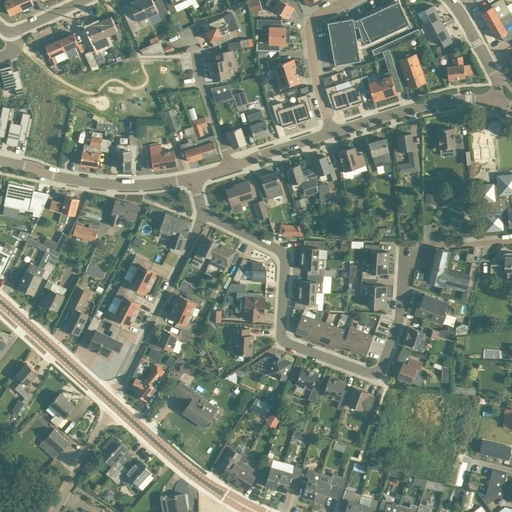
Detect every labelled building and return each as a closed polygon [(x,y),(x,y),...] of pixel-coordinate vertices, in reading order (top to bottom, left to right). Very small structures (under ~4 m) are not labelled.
[(22,9),(18,0),(4,0),(5,1),(4,1),(11,15),(22,9)] [(18,0),(22,9),(34,4),(31,0),(18,0)] [(130,3),(122,7),(133,33),(142,29),(152,24),(148,16),(140,0),(134,0),(134,1),(130,3)] [(148,16),(158,12),(154,1),(153,0),(140,0),(148,16)] [(259,0),(252,0),(249,1),(252,13),(262,10),(259,0)] [(294,7),(285,2),(285,0),(274,0),(277,2),(273,9),(288,18),(294,7)] [(492,6),(482,12),(489,25),(500,19),(510,12),(503,0),(497,0),(491,4),(492,6)] [(334,56),(335,64),(361,60),(355,26),(359,26),(363,41),(369,38),(371,42),(410,23),(400,2),(395,5),(394,2),(373,12),(374,14),(374,15),(369,17),(368,14),(357,19),(354,20),(353,18),(330,21),(331,27),(329,28),(332,44),(329,44),(331,57),(334,56)] [(427,32),(442,23),(433,5),(424,9),(430,20),(423,23),(423,24),(427,32)] [(161,19),(162,19),(168,16),(169,15),(167,10),(159,14),(161,19)] [(226,15),(203,25),(204,26),(205,25),(211,40),(212,39),(215,45),(213,46),(213,47),(235,37),(232,31),(240,27),(233,11),(225,14),(226,15)] [(500,19),(489,25),(497,38),(501,35),(505,41),(511,36),(511,15),(510,12),(500,19)] [(111,16),(100,21),(106,36),(113,33),(116,40),(121,38),(118,31),(111,16)] [(269,35),(290,35),(290,28),(286,28),(286,27),(281,26),(281,19),(257,19),(257,28),(269,28),(269,35)] [(100,21),(88,27),(98,48),(102,46),(99,39),(106,36),(100,21)] [(452,42),(443,24),(442,23),(427,32),(431,39),(438,35),(444,46),(452,42)] [(79,44),(74,33),(60,39),(65,50),(75,45),(78,53),(84,50),(81,43),(79,44)] [(290,42),(290,35),(269,35),(269,41),(257,41),(257,50),(280,51),(281,43),(286,44),(286,42),(290,42)] [(65,50),(60,39),(46,46),(51,56),(49,57),(52,65),(58,62),(54,55),(65,50)] [(242,48),(249,47),(248,39),(240,40),(242,48)] [(166,54),(159,40),(140,49),(144,54),(166,54)] [(389,48),(386,49),(383,51),(385,58),(392,55),(389,48)] [(85,53),(91,66),(98,63),(92,50),(85,53)] [(105,61),(100,50),(93,53),(98,63),(98,64),(105,61)] [(235,67),(232,50),(214,53),(215,61),(211,62),(214,80),(222,78),(222,77),(229,76),(228,68),(235,67)] [(426,82),(416,53),(399,59),(409,88),(426,82)] [(275,69),(277,76),(297,70),(293,59),(282,62),(280,56),(267,61),(270,69),(275,69)] [(447,66),(449,78),(465,77),(464,64),(463,64),(462,56),(453,57),(454,66),(447,66)] [(71,68),(68,62),(62,65),(65,70),(71,68)] [(3,81),(6,89),(15,87),(17,95),(25,93),(19,69),(13,71),(11,65),(0,68),(2,74),(3,81)] [(380,79),(386,97),(397,93),(393,81),(399,79),(395,66),(388,69),(389,71),(379,75),(378,75),(379,79),(380,79)] [(297,70),(277,76),(281,87),(301,81),(297,70)] [(345,88),(351,107),(360,104),(359,102),(365,101),(362,93),(365,92),(360,77),(351,80),(353,86),(345,88)] [(369,82),(374,100),(386,97),(380,79),(379,79),(369,82)] [(214,97),(232,91),(229,84),(211,87),(214,97)] [(342,110),(351,107),(345,88),(337,91),(335,85),(326,88),(331,103),(334,102),(336,110),(342,108),(342,110)] [(236,103),(237,108),(240,116),(240,115),(239,111),(245,109),(243,104),(248,102),(244,90),(233,94),(236,103)] [(291,105),(298,124),(306,121),(305,119),(311,118),(309,110),(312,109),(307,94),(297,97),(299,103),(291,105)] [(298,124),(291,105),(284,108),(282,102),(272,105),(277,120),(280,119),(283,127),(288,125),(289,127),(298,124)] [(3,106),(0,120),(0,119),(0,135),(5,137),(11,107),(3,106)] [(173,109),(164,112),(171,132),(181,129),(173,109)] [(265,120),(262,110),(255,112),(248,114),(249,118),(251,125),(255,138),(270,133),(266,120),(265,120)] [(23,112),(21,124),(11,122),(6,143),(18,146),(19,140),(25,141),(31,114),(23,112)] [(205,117),(195,119),(192,120),(193,125),(193,126),(195,133),(196,136),(204,134),(202,127),(207,125),(205,117)] [(97,122),(96,129),(106,130),(105,134),(111,135),(112,124),(97,122)] [(229,131),(226,132),(229,140),(231,139),(234,147),(246,143),(241,127),(236,129),(234,124),(227,127),(229,131)] [(454,127),(438,129),(439,139),(438,140),(438,143),(440,144),(440,148),(455,147),(455,146),(463,146),(462,138),(455,139),(454,127)] [(81,164),(98,167),(101,150),(109,151),(110,139),(102,138),(103,132),(92,131),(91,144),(84,143),(81,164)] [(196,136),(195,133),(188,136),(189,141),(181,144),(183,151),(185,150),(189,161),(203,157),(198,141),(198,140),(197,140),(196,136)] [(411,133),(400,135),(398,135),(401,151),(408,150),(410,162),(396,164),(398,173),(420,169),(419,163),(416,141),(413,141),(411,133)] [(118,144),(118,168),(130,168),(130,157),(137,157),(137,134),(130,134),(130,144),(118,144)] [(198,141),(203,157),(217,152),(214,141),(216,141),(214,135),(209,137),(198,140),(198,141)] [(389,150),(385,138),(369,143),(373,155),(381,153),(384,166),(390,165),(388,159),(390,158),(388,151),(389,150)] [(154,169),(177,165),(174,150),(163,152),(161,144),(150,145),(154,169)] [(339,152),(345,170),(366,164),(366,163),(363,154),(357,155),(354,147),(339,152)] [(461,152),(462,162),(469,161),(468,151),(461,152)] [(337,178),(331,163),(328,164),(326,156),(314,160),(319,175),(327,172),(330,180),(337,178)] [(300,164),(286,168),(292,184),(302,181),(306,194),(318,190),(317,178),(318,175),(315,167),(302,171),(300,164)] [(276,172),(261,177),(268,199),(283,194),(276,172)] [(511,173),(498,175),(499,186),(494,187),(493,183),(483,184),(477,185),(476,185),(478,202),(479,202),(480,206),(486,205),(487,213),(485,214),(486,231),(503,229),(503,225),(509,225),(509,226),(511,225),(511,173)] [(240,185),(227,190),(232,205),(232,209),(236,212),(244,210),(241,202),(253,198),(248,181),(240,183),(240,185)] [(35,185),(25,183),(24,186),(9,183),(4,205),(34,211),(33,215),(39,216),(50,192),(51,189),(50,189),(49,191),(34,188),(35,185)] [(319,184),(320,202),(327,202),(326,190),(330,190),(329,183),(319,184)] [(425,194),(425,203),(435,203),(435,194),(425,194)] [(66,195),(61,212),(58,221),(66,223),(68,214),(75,216),(80,199),(66,195)] [(304,197),(295,200),(297,208),(306,205),(304,197)] [(139,206),(116,200),(109,224),(118,226),(120,216),(135,220),(139,206)] [(255,203),(260,219),(268,216),(263,200),(255,203)] [(192,221),(166,213),(160,229),(172,233),(168,246),(182,250),(186,238),(187,238),(192,221)] [(464,229),(473,229),(472,221),(463,222),(464,229)] [(76,223),(73,235),(94,241),(99,226),(90,223),(88,227),(76,223)] [(281,233),(302,235),(303,225),(282,223),(281,233)] [(374,236),(372,226),(363,228),(366,238),(374,236)] [(18,236),(26,240),(28,236),(30,232),(21,230),(18,236)] [(44,241),(46,237),(31,232),(30,237),(44,241)] [(54,250),(61,253),(69,236),(63,232),(54,250)] [(132,244),(138,247),(142,239),(136,236),(132,244)] [(201,242),(192,262),(200,266),(205,255),(212,258),(219,242),(207,236),(203,243),(201,242)] [(301,246),(300,257),(318,258),(319,249),(325,249),(325,240),(310,240),(309,246),(301,246)] [(219,242),(212,258),(209,263),(224,270),(227,265),(228,266),(235,250),(219,242)] [(0,244),(0,273),(3,274),(12,255),(2,250),(4,246),(0,244)] [(389,251),(378,251),(379,244),(365,244),(364,261),(389,262),(389,251)] [(54,266),(61,253),(54,250),(48,247),(46,251),(51,253),(47,263),(54,266)] [(427,281),(442,285),(445,274),(448,275),(449,270),(447,269),(451,251),(435,247),(427,281)] [(511,252),(509,252),(504,253),(500,256),(501,256),(504,259),(505,259),(505,264),(491,264),(491,272),(507,273),(507,279),(511,279),(511,252)] [(136,255),(133,259),(140,263),(138,268),(135,274),(153,283),(156,276),(155,275),(157,271),(147,267),(150,262),(153,264),(153,263),(136,255)] [(321,275),(324,275),(326,259),(318,258),(300,257),(300,268),(308,269),(308,275),(321,275)] [(251,280),(256,280),(266,281),(267,269),(266,269),(266,266),(263,262),(252,262),(249,260),(243,258),(233,278),(239,281),(240,278),(251,279),(251,280)] [(364,261),(363,261),(362,278),(376,278),(376,273),(388,273),(389,262),(364,261)] [(49,278),(51,272),(31,262),(28,268),(24,277),(20,286),(34,293),(43,275),(49,278)] [(106,269),(88,263),(85,273),(103,278),(106,269)] [(336,275),(336,269),(325,269),(325,291),(331,291),(331,275),(336,275)] [(445,274),(442,285),(465,291),(463,301),(471,303),(473,290),(466,288),(470,275),(449,270),(448,275),(445,274)] [(129,285),(122,282),(120,287),(137,295),(134,293),(136,289),(146,294),(147,290),(149,291),(153,283),(135,274),(129,285)] [(307,280),(299,280),(298,291),(317,292),(324,293),(324,292),(323,292),(324,276),(324,275),(321,275),(308,275),(307,280)] [(376,278),(362,278),(361,294),(369,295),(387,296),(387,285),(376,285),(376,278)] [(50,289),(43,303),(57,309),(64,295),(57,292),(59,285),(48,279),(45,286),(50,289)] [(194,292),(195,291),(196,287),(192,285),(191,285),(183,281),(179,288),(188,293),(189,292),(191,293),(193,291),(194,292)] [(117,291),(124,295),(118,306),(137,315),(140,308),(139,307),(141,303),(131,299),(134,294),(136,296),(137,295),(120,287),(117,291)] [(207,294),(216,298),(218,294),(215,293),(216,291),(210,288),(207,294)] [(306,308),(318,309),(319,303),(316,303),(317,292),(298,291),(298,302),(306,303),(306,308)] [(446,312),(444,311),(447,302),(425,293),(421,303),(419,302),(415,313),(426,317),(428,313),(432,315),(431,319),(442,323),(446,312)] [(177,299),(173,305),(192,314),(197,303),(200,304),(204,306),(207,300),(192,294),(190,299),(180,295),(178,299),(177,299)] [(387,296),(369,295),(368,307),(386,308),(387,296)] [(74,312),(70,318),(66,327),(79,333),(88,314),(82,310),(86,302),(73,296),(67,308),(74,312)] [(264,313),(265,298),(246,297),(245,312),(246,312),(245,319),(261,320),(262,313),(264,313)] [(195,324),(189,321),(192,314),(173,305),(170,313),(172,313),(170,318),(177,321),(175,326),(181,328),(181,329),(195,335),(191,333),(194,327),(195,324)] [(103,319),(112,323),(120,328),(120,327),(121,327),(118,325),(120,321),(129,326),(131,322),(133,323),(137,315),(118,306),(112,317),(106,313),(103,319)] [(221,309),(212,309),(212,321),(221,321),(221,309)] [(97,330),(103,319),(94,314),(88,328),(96,332),(88,347),(95,350),(95,351),(100,354),(100,353),(107,356),(112,348),(118,351),(123,342),(116,339),(121,328),(120,327),(120,328),(112,323),(109,329),(113,331),(110,336),(97,330)] [(307,336),(314,318),(302,314),(295,332),(307,336)] [(373,328),(376,319),(369,316),(365,325),(373,328)] [(307,336),(319,340),(325,322),(314,318),(307,336)] [(333,326),(325,322),(319,340),(331,345),(337,327),(333,326)] [(421,330),(411,327),(409,331),(406,338),(407,338),(405,343),(413,346),(413,347),(414,348),(415,349),(416,349),(417,349),(418,349),(419,348),(420,348),(421,348),(426,334),(437,338),(439,330),(423,325),(421,330)] [(344,345),(355,349),(362,331),(350,326),(348,331),(349,331),(344,345)] [(237,335),(236,353),(235,358),(236,360),(242,360),(243,359),(243,353),(252,354),(253,342),(251,342),(252,335),(249,335),(249,329),(235,327),(235,335),(237,335)] [(342,349),(344,345),(349,331),(348,331),(337,327),(331,345),(342,349)] [(172,349),(177,339),(182,341),(184,338),(192,342),(195,335),(181,329),(178,335),(163,328),(157,343),(172,349)] [(367,354),(373,335),(362,331),(355,349),(367,354)] [(150,354),(161,360),(165,353),(154,347),(150,354)] [(170,356),(167,361),(168,365),(171,367),(175,359),(170,356)] [(266,364),(262,358),(251,365),(255,372),(260,369),(275,374),(274,375),(284,379),(287,371),(288,371),(291,362),(282,359),(282,360),(274,357),(270,366),(266,364)] [(420,369),(422,362),(409,357),(407,363),(403,362),(401,367),(396,365),(394,372),(399,373),(397,377),(412,382),(413,379),(415,380),(420,368),(420,369)] [(21,400),(14,411),(21,415),(33,393),(28,390),(31,387),(27,384),(38,372),(27,363),(17,374),(22,379),(15,388),(25,396),(22,400),(21,400)] [(157,364),(152,371),(146,379),(145,379),(144,381),(136,377),(131,387),(137,389),(135,392),(147,400),(157,388),(153,385),(165,371),(157,364)] [(188,365),(181,364),(180,372),(187,373),(188,365)] [(312,389),(318,373),(313,371),(314,371),(307,368),(307,369),(302,367),(296,383),(312,389)] [(346,383),(329,377),(323,394),(340,400),(346,383)] [(204,426),(210,418),(218,406),(181,380),(171,395),(173,393),(189,403),(185,410),(190,414),(189,415),(197,421),(196,423),(202,427),(204,426)] [(365,391),(354,387),(348,404),(362,409),(363,409),(369,411),(374,397),(368,395),(368,394),(365,393),(365,391)] [(314,401),(317,393),(311,391),(308,399),(314,401)] [(275,392),(275,393),(271,392),(269,399),(281,404),(284,397),(280,396),(281,394),(275,392)] [(420,408),(419,408),(443,414),(445,406),(457,409),(460,397),(428,392),(426,399),(423,399),(421,408),(420,408)] [(63,395),(61,393),(50,404),(58,411),(51,419),(57,425),(75,406),(66,398),(67,397),(64,394),(63,395)] [(256,396),(250,408),(266,416),(272,405),(256,396)] [(276,406),(273,411),(278,414),(281,409),(276,406)] [(415,425),(450,434),(453,425),(441,422),(443,414),(419,408),(417,418),(421,419),(419,426),(415,425)] [(275,428),(281,417),(272,412),(266,423),(275,428)] [(450,435),(450,434),(415,425),(413,435),(416,436),(414,444),(446,452),(448,443),(436,440),(438,432),(450,435)] [(6,439),(10,432),(4,428),(0,435),(6,439)] [(40,444),(47,451),(55,458),(69,442),(55,428),(40,444)] [(295,428),(293,436),(301,438),(303,430),(295,428)] [(336,431),(334,437),(340,439),(342,433),(336,431)] [(99,450),(114,464),(106,473),(112,478),(133,456),(112,437),(99,450)] [(511,447),(482,440),(480,452),(509,459),(511,447)] [(338,450),(341,443),(335,441),(333,448),(338,450)] [(230,447),(222,460),(228,463),(222,474),(232,480),(243,462),(248,455),(241,451),(240,454),(230,447)] [(133,456),(112,478),(117,483),(126,474),(142,489),(146,484),(153,477),(150,474),(151,472),(145,467),(147,465),(144,462),(142,464),(133,456)] [(282,469),(271,466),(273,458),(267,456),(260,475),(268,478),(265,485),(270,487),(271,488),(274,489),(275,488),(276,489),(282,469)] [(243,462),(232,480),(247,489),(258,472),(243,462)] [(461,486),(467,463),(462,462),(456,485),(461,486)] [(287,492),(292,476),(300,478),(301,472),(303,467),(295,465),(293,473),(288,471),(282,469),(276,489),(277,489),(277,490),(281,491),(282,490),(287,492)] [(307,473),(301,472),(300,478),(298,484),(305,487),(303,496),(308,498),(308,499),(312,500),(313,499),(313,500),(319,480),(321,473),(308,469),(307,473)] [(511,477),(506,476),(507,472),(493,469),(486,494),(497,497),(497,496),(511,500),(511,477)] [(329,483),(319,480),(313,500),(314,500),(315,501),(318,502),(319,501),(324,503),(328,492),(337,494),(336,498),(337,498),(343,476),(332,473),(329,483)] [(413,477),(412,485),(444,489),(445,481),(413,477)] [(473,505),(475,490),(466,489),(464,504),(473,505)] [(103,495),(103,496),(108,500),(111,498),(112,496),(112,494),(111,492),(108,490),(103,495)] [(163,511),(187,511),(185,494),(167,497),(167,495),(161,496),(163,511)] [(497,497),(486,494),(482,497),(487,504),(497,497)] [(374,511),(378,500),(372,498),(370,505),(359,503),(356,511),(374,511)] [(356,511),(359,503),(349,499),(344,511),(356,511)] [(393,502),(392,504),(382,501),(378,511),(397,511),(400,504),(393,502)] [(417,511),(419,506),(410,503),(409,507),(400,504),(397,511),(417,511)]
